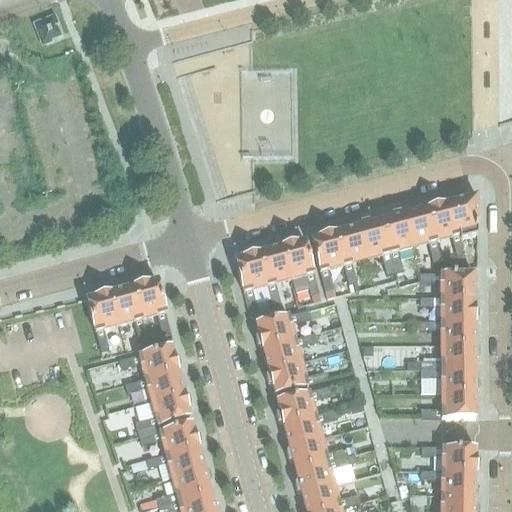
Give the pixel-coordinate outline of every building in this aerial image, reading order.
[(43,46),(51,43),(50,41),(58,38),(54,29),(57,29),(54,21),(36,27),(43,46)] [(460,237),(461,240),(477,236),(476,197),(467,199),(462,197),(455,199),(452,203),(451,204),(460,237)] [(442,206),(437,203),(430,205),(427,210),(436,243),(438,242),(437,238),(449,235),(451,239),(456,258),(464,256),(459,237),(460,237),(451,204),(442,206)] [(441,262),(436,243),(427,210),(404,216),(413,249),(416,248),(415,244),(426,242),(427,245),(432,265),(441,262)] [(404,216),(399,214),(392,216),(389,220),(381,223),(395,275),(403,273),(398,253),(397,249),(409,246),(410,250),(413,249),(404,216)] [(373,225),(368,222),(360,224),(357,229),(366,262),(369,261),(368,257),(380,254),(381,258),(386,277),(395,275),(381,223),(373,225)] [(363,263),(366,262),(357,229),(335,235),(343,268),(349,287),(357,285),(352,266),(352,265),(351,262),(362,259),(363,263)] [(334,235),(329,232),(322,234),(319,239),(311,241),(319,274),(320,274),(325,293),(333,291),(328,272),(329,272),(328,268),(340,265),(341,268),(343,268),(335,235),(334,235)] [(296,245),(291,242),(284,244),(281,249),(290,282),(293,281),(292,278),(304,274),(305,278),(310,297),(318,295),(313,276),(314,276),(305,243),(296,245)] [(287,283),(290,282),(281,249),(258,255),(267,288),(273,307),(281,305),(276,286),(275,282),(286,279),(287,283)] [(258,255),(253,253),(246,255),(243,259),(234,262),(243,295),(244,294),(249,314),(258,312),(252,292),(253,292),(252,288),(263,285),(264,289),(267,288),(258,255)] [(467,267),(464,256),(456,258),(459,269),(467,267)] [(473,299),(473,275),(439,275),(439,276),(419,276),(419,284),(439,284),(439,285),(443,284),(443,296),(439,297),(439,300),(473,299)] [(148,284),(143,282),(136,284),(133,288),(133,289),(141,322),(144,321),(143,317),(155,314),(156,318),(162,337),(170,334),(165,315),(166,315),(157,282),(148,284)] [(141,322),(133,289),(110,295),(119,327),(122,327),(121,323),(132,320),(133,324),(138,343),(146,340),(141,322)] [(104,331),(103,328),(115,324),(116,328),(119,327),(110,295),(105,292),(97,294),(95,299),(86,301),(87,305),(95,334),(96,334),(101,353),(109,350),(104,332),(104,331)] [(477,312),(473,308),(473,299),(439,300),(419,300),(419,308),(439,308),(439,309),(443,309),(443,321),(439,321),(439,324),(473,324),(473,323),(477,319),(477,312)] [(310,321),(308,313),(289,318),(289,317),(256,326),(258,335),(255,340),(257,347),(262,350),(295,341),(294,339),(291,340),(287,328),(291,327),(291,326),(310,321)] [(473,324),(439,324),(419,324),(420,333),(440,333),(444,333),(444,344),(440,344),(440,347),(474,347),(473,324)] [(297,362),(294,351),(298,350),(297,350),(317,345),(314,336),(295,341),(262,350),(268,373),(301,364),(300,361),(297,362)] [(478,351),(474,347),(440,347),(440,350),(444,350),(444,363),(440,363),(420,363),(420,372),(474,371),(474,363),(478,359),(478,351)] [(148,378),(144,379),(144,382),(177,373),(180,368),(178,360),(173,358),(171,349),(138,358),(119,363),(121,371),(140,366),(140,367),(144,366),(148,378)] [(301,380),(298,368),(302,367),(301,364),(268,373),(266,378),(268,385),(272,388),(275,397),(308,388),(327,382),(325,374),(305,379),(301,380)] [(478,383),(474,380),(474,371),(420,372),(420,380),(440,380),(440,381),(444,381),(444,393),(440,393),(440,396),(474,396),(474,395),(478,391),(478,383)] [(154,401),(150,402),(150,404),(183,396),(177,373),(144,382),(125,387),(128,395),(147,390),(151,389),(154,401)] [(315,415),(311,416),(308,404),(312,403),(331,397),(329,389),(309,394),(276,403),(279,411),(276,416),(278,424),(283,426),(283,427),(316,418),(315,415)] [(158,418),(154,419),(155,420),(136,425),(138,433),(157,428),(190,420),(187,411),(190,406),(188,399),(183,396),(150,404),(151,407),(155,406),(158,418)] [(441,413),(421,413),(421,421),(441,421),(441,422),(475,421),(474,396),(440,396),(440,399),(444,399),(445,412),(440,412),(441,413)] [(317,438),(314,428),(318,427),(318,426),(337,421),(335,413),(316,418),(283,427),(289,449),(322,440),(321,437),(317,438)] [(200,444),(198,437),(194,434),(191,425),(158,434),(139,440),(141,448),(161,443),(165,442),(168,454),(164,455),(165,458),(198,449),(200,444)] [(319,444),(322,443),(322,440),(289,449),(286,454),(288,462),(293,465),(295,473),(347,459),(345,450),(326,456),(326,455),(322,456),(319,444)] [(198,449),(165,458),(146,464),(148,472),(167,467),(171,466),(174,477),(170,478),(171,481),(204,472),(198,449)] [(474,458),(475,449),(441,449),(421,449),(421,457),(441,458),(445,458),(444,471),(440,471),(440,474),(474,474),(478,470),(478,462),(474,458)] [(347,459),(295,473),(297,481),(294,486),(296,493),(301,496),(334,488),(334,485),(330,486),(326,474),(330,473),(330,472),(350,467),(347,459)] [(208,487),(211,482),(209,475),(204,472),(171,481),(172,484),(176,483),(179,494),(175,496),(156,501),(158,509),(210,495),(208,487)] [(474,499),(474,474),(440,474),(420,473),(420,482),(440,482),(440,483),(444,483),(444,495),(440,495),(440,498),(474,499)] [(334,488),(301,496),(305,511),(332,511),(340,510),(360,505),(357,496),(338,502),(338,501),(334,502),(331,492),(335,491),(334,488)] [(218,511),(217,506),(212,504),(210,495),(158,509),(158,511),(183,511),(184,511),(183,511),(218,511)] [(477,511),(478,510),(474,506),(474,499),(440,498),(440,510),(444,510),(443,511),(477,511)]
